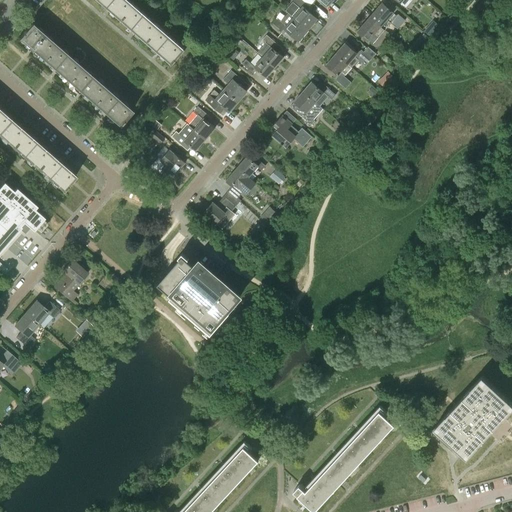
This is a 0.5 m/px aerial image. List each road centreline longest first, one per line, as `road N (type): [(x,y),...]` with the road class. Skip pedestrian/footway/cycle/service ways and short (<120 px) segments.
road 1 (residential): [(115,179),(172,208),(181,203),(361,0)]
road 2 (residential): [(115,179),(0,315)]
road 3 (residential): [(115,179),(0,76)]
